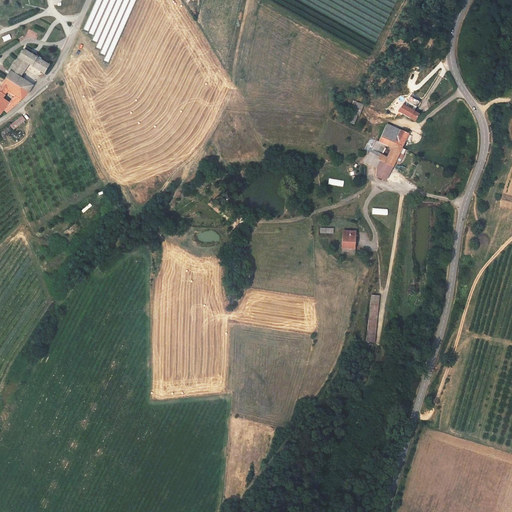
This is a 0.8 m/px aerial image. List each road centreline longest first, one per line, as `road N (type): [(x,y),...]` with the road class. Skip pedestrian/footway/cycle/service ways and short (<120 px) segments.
road 1 (primary): [(466,0),(450,61),(481,120),(484,148),(464,205),(446,311),(383,511)]
road 2 (track): [(151,201),(226,105),(247,0)]
road 3 (track): [(57,68),(103,174),(131,206),(151,201)]
road 4 (track): [(464,205),(379,188),(363,207),(374,243),(362,243)]
road 5 (unclassified): [(0,121),(53,74),(87,0)]
road 6 (track): [(401,190),(377,334)]
